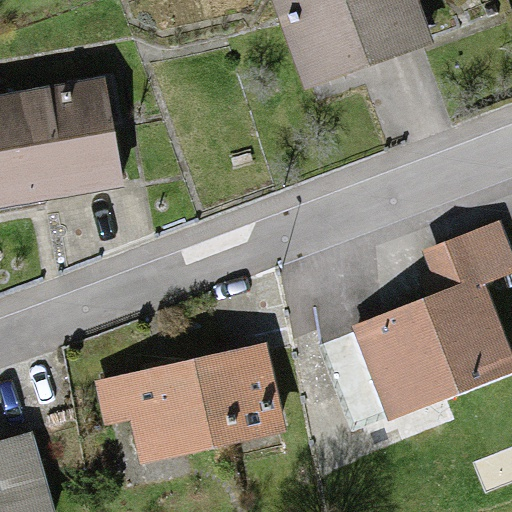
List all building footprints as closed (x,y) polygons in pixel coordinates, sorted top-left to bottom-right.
[(417,0),(268,0),(301,94),(434,48),(417,0)] [(107,89),(0,105),(0,213),(123,196),(107,89)] [(440,293),(351,327),(387,421),(511,373),(511,357),(484,284),(511,273),(511,251),(500,221),(424,250),(440,293)] [(261,339),(97,381),(122,477),(285,435),(261,339)] [(0,511),(48,511),(30,438),(0,445),(0,511)]
